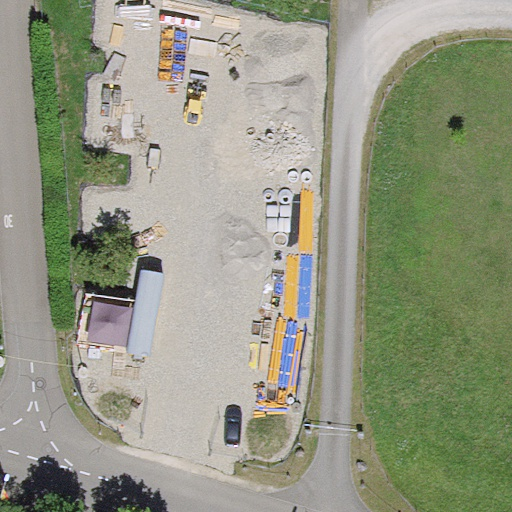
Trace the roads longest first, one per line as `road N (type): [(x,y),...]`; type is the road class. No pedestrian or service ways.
road 1 (residential): [(36,475),(5,0)]
road 2 (track): [(353,34),(431,10),(511,11)]
road 3 (unclassified): [(36,475),(179,511)]
